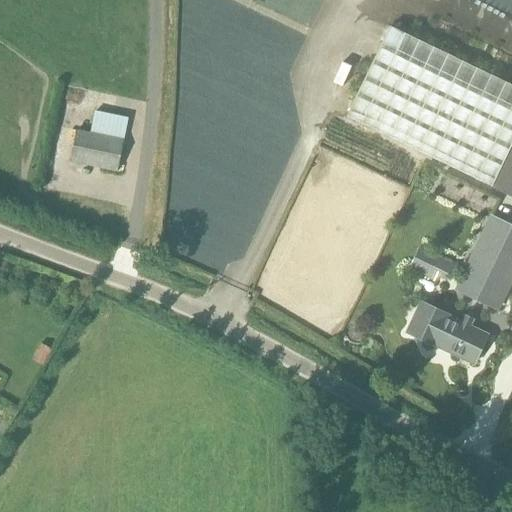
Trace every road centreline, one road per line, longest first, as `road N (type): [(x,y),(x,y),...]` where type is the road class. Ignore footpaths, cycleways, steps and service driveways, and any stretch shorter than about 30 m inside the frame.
road 1 (unclassified): [(511,478),(232,328),(0,232)]
road 2 (unknown): [(232,328),(354,51)]
road 3 (unknown): [(122,279),(147,158),(162,0)]
